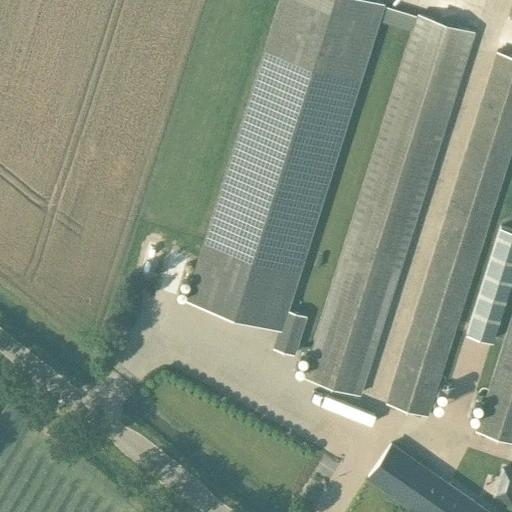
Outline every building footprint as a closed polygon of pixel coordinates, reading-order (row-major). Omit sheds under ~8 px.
[(374,0),(281,0),(186,298),(277,327),(382,2),(374,0)] [(358,393),(471,31),(415,13),(302,375),(358,393)] [(428,414),(511,146),(511,56),(495,51),(386,401),(428,414)] [(495,339),(511,280),(511,226),(497,222),(466,331),(495,339)] [(272,347),(295,354),(307,315),(284,308),(272,347)] [(511,311),(475,429),(511,440),(511,311)] [(491,511),(390,441),(366,477),(416,511),(491,511)] [(511,470),(504,467),(495,494),(511,499),(511,494),(511,470)]
